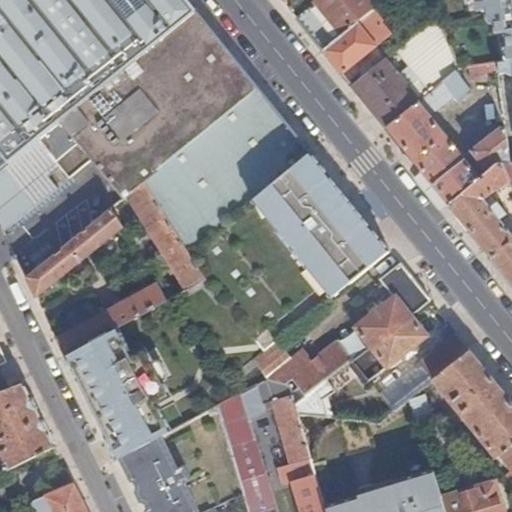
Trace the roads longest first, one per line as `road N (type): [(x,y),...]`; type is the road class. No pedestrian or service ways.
road 1 (tertiary): [(511,347),(237,0)]
road 2 (residential): [(0,283),(111,511)]
